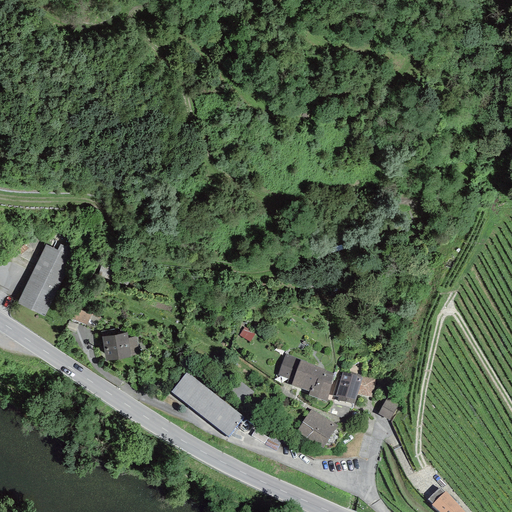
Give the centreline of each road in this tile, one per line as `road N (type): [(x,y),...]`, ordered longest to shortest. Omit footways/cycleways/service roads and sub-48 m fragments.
road 1 (track): [(23,0),(68,27),(92,29),(153,12),(268,105),(391,84),(411,67),(394,50),(337,47),(307,32),(281,0)]
road 2 (secondary): [(328,511),(190,445),(0,322)]
